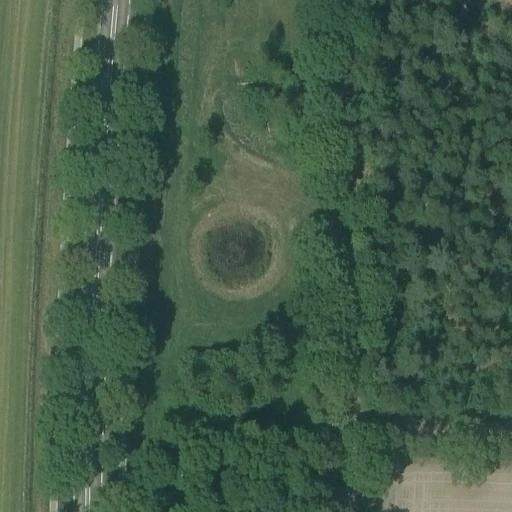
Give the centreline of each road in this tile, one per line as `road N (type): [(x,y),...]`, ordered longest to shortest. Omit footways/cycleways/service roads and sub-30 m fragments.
road 1 (primary): [(85,511),(121,0)]
road 2 (track): [(338,0),(346,441)]
road 3 (track): [(346,441),(511,446)]
